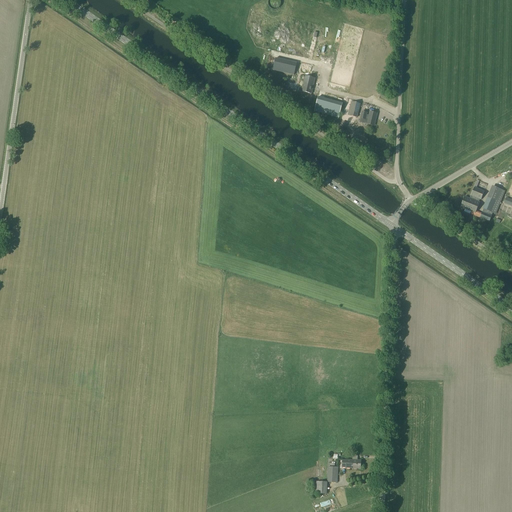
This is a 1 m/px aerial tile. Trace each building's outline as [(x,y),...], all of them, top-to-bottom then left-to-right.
[(340,8),(303,0),(284,0),(282,15),(336,27),(340,8)] [(338,86),(349,88),(361,22),(342,19),(330,79),(339,80),(338,86)] [(275,50),(319,58),(323,33),(281,25),(278,44),(276,44),(275,50)] [(375,36),(366,84),(375,85),(384,38),(375,36)] [(326,55),(328,40),(322,39),(320,54),(326,55)] [(362,46),(356,78),(360,79),(361,73),(361,72),(362,68),(359,68),(360,64),(365,65),(368,48),(362,46)] [(273,70),(294,75),(297,63),(275,58),(273,70)] [(299,91),(311,93),(314,78),(305,76),(302,87),(300,87),(299,91)] [(338,119),(342,104),(318,97),(314,112),(338,119)] [(350,116),(357,118),(360,104),(353,102),(350,116)] [(360,118),(365,119),(368,120),(367,124),(374,126),(377,114),(370,112),(369,117),(366,116),(367,113),(362,112),(360,118)] [(490,185),(482,208),(495,213),(503,189),(490,185)] [(461,207),(465,209),(475,213),(479,203),(478,203),(480,199),(481,200),(484,192),(474,188),(469,199),(465,197),(461,207)] [(486,214),(482,212),(480,218),(489,222),(492,216),(486,214)] [(346,468),(350,468),(360,469),(360,461),(346,460),(342,460),(342,467),(346,468)] [(327,482),(327,483),(337,483),(338,467),(328,467),(327,482)] [(316,482),(316,494),(327,494),(327,483),(327,482),(316,482)]
